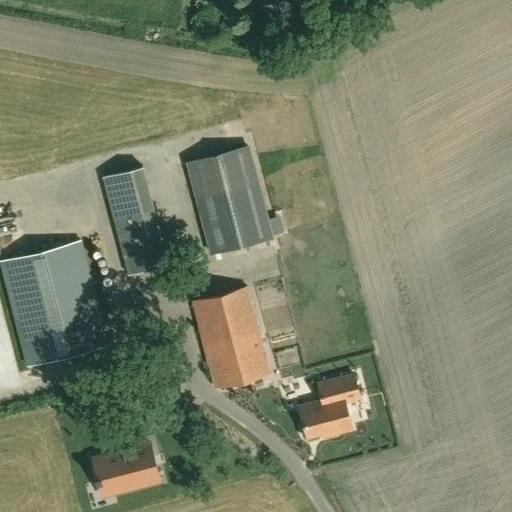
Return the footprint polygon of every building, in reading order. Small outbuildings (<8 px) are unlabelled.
[(273,236),(259,183),(248,143),(188,159),(213,253),(273,236)] [(28,365),(108,345),(81,240),(2,260),(28,365)] [(217,385),(272,371),(249,285),(194,300),(217,385)] [(302,405),(306,421),(304,426),(306,436),(311,439),(321,436),(324,431),(336,428),(337,432),(354,427),(347,400),(362,396),(356,373),(320,382),(325,399),(302,405)] [(97,482),(99,481),(111,478),(114,492),(160,479),(150,443),(135,446),(123,450),(93,458),(98,476),(95,477),(97,482)]
